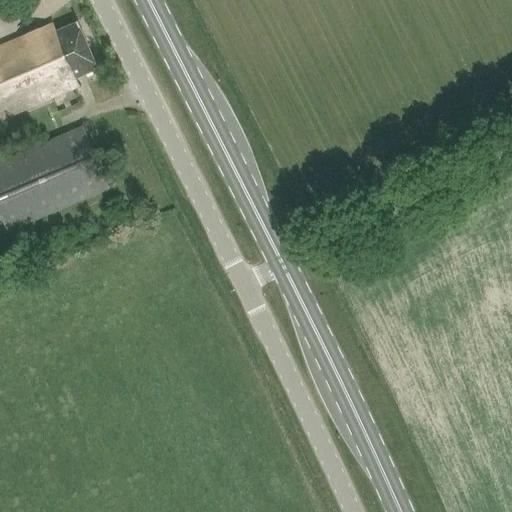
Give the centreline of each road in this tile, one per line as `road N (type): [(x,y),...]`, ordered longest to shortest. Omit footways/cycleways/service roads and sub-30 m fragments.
road 1 (unclassified): [(243,283),(99,0)]
road 2 (primary): [(281,265),(147,0)]
road 3 (primary): [(399,511),(281,265)]
road 4 (unclassified): [(281,265),(511,151)]
road 5 (unclassified): [(352,511),(243,283)]
